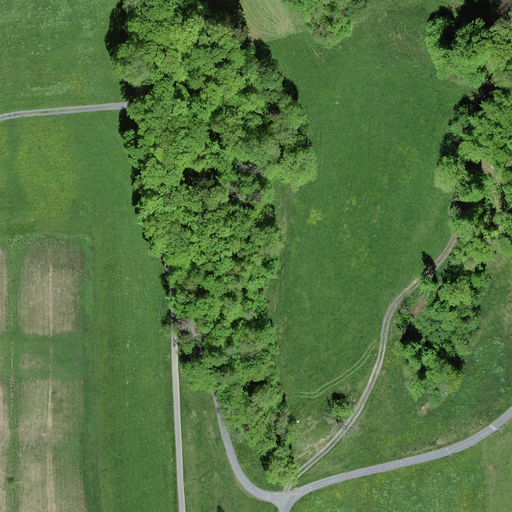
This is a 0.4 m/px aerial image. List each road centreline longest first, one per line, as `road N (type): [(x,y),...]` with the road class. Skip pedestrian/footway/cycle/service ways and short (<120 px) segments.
road 1 (track): [(285,500),(289,484),(360,405),(379,365),(387,313),(449,256),(469,206),(494,78)]
road 2 (track): [(285,500),(242,479),(225,437),(209,347),(168,248)]
road 3 (track): [(182,511),(168,248)]
road 4 (track): [(285,500),(453,450),(511,411)]
road 5 (track): [(168,248),(140,104)]
road 6 (track): [(0,117),(140,104)]
